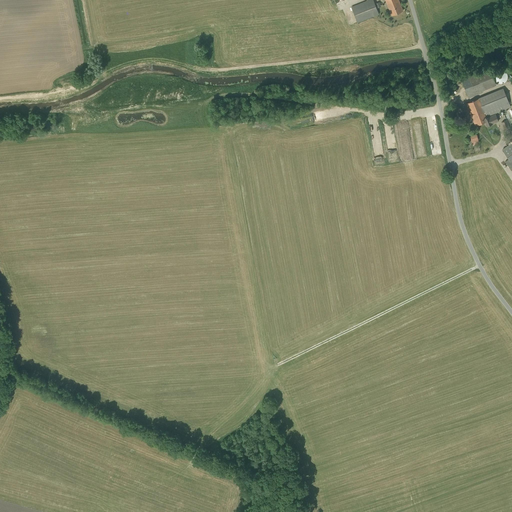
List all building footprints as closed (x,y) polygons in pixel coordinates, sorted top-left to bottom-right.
[(367,1),(351,7),(357,23),(379,14),(373,0),(366,0),(367,1)] [(385,0),(392,16),(403,11),(398,0),(385,0)] [(461,77),(468,98),(482,93),(483,90),(497,85),(489,66),(461,77)] [(503,83),(504,82),(505,82),(506,81),(506,80),(507,79),(507,78),(507,77),(507,76),(507,75),(507,74),(507,73),(506,73),(506,72),(505,72),(505,71),(504,71),(503,70),(502,70),(501,70),(500,70),(499,70),(498,70),(497,71),(496,72),(495,73),(495,74),(494,74),(494,75),(494,76),(494,77),(494,78),(494,79),(495,80),(495,81),(496,82),(497,82),(498,83),(499,83),(500,83),(501,83),(502,83),(503,83)] [(486,118),(486,117),(510,107),(511,107),(503,88),(478,98),(479,98),(466,103),(469,111),(475,126),(484,122),(486,126),(493,124),(493,123),(498,121),(496,114),(490,116),(486,118)] [(449,109),(452,115),(457,113),(457,112),(461,111),(459,105),(449,109)] [(479,134),(472,135),(474,144),(480,143),(479,134)] [(511,170),(511,169),(511,142),(502,149),(509,159),(505,161),(511,170)]
